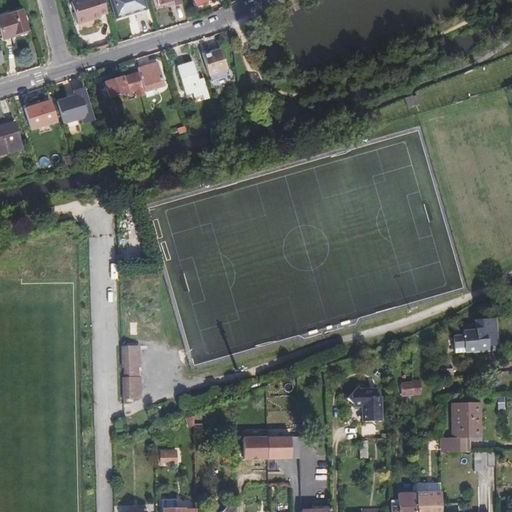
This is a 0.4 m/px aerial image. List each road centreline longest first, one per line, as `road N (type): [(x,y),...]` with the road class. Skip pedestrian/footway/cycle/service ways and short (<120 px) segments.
road 1 (track): [(104,409),(153,406),(443,310),(511,272)]
road 2 (residential): [(64,70),(265,0)]
